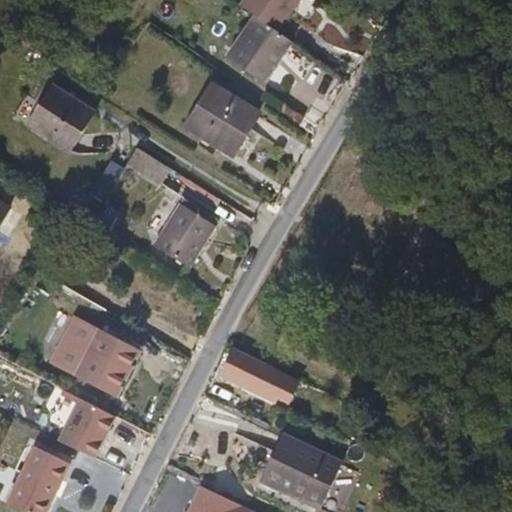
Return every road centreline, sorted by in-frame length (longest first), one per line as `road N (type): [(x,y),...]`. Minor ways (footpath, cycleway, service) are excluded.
road 1 (residential): [(126,511),(315,158)]
road 2 (track): [(402,0),(315,158)]
